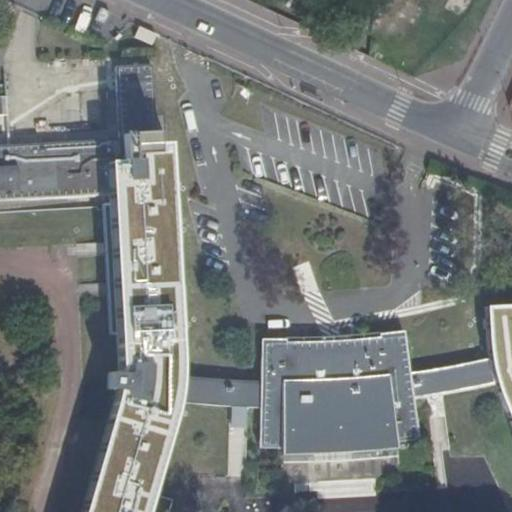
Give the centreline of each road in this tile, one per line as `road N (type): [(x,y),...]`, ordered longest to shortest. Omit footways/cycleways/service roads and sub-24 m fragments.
road 1 (tertiary): [(159,0),(455,133)]
road 2 (tertiary): [(511,24),(455,133)]
